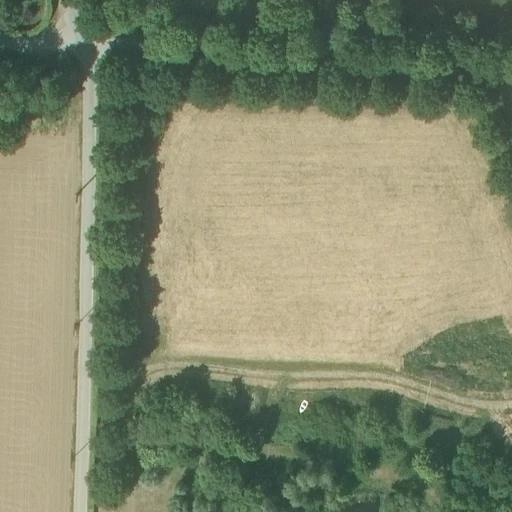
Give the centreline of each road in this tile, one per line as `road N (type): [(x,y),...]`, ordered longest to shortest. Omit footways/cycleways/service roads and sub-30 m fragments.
road 1 (unclassified): [(84,45),(79,511)]
road 2 (unclassified): [(511,57),(84,45)]
